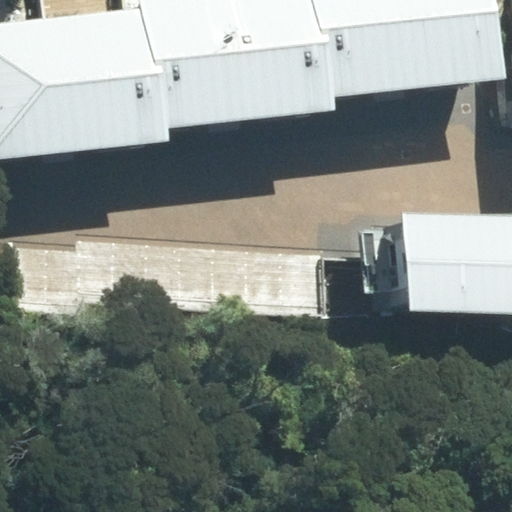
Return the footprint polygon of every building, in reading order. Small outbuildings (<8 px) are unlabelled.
[(145,0),(146,10),(162,127),(242,117),(227,0),(145,0)] [(227,0),(242,117),(331,106),(330,92),(318,0),(227,0)] [(318,0),(330,92),(414,82),(403,0),(318,0)] [(403,0),(414,82),(500,72),(491,0),(403,0)] [(162,127),(146,10),(55,22),(72,149),(163,137),(162,127)] [(55,22),(0,29),(0,158),(72,149),(55,22)] [(511,310),(511,220),(417,219),(421,308),(511,310)] [(321,316),(324,255),(79,243),(78,251),(13,248),(10,309),(76,312),(76,304),(321,316)]
